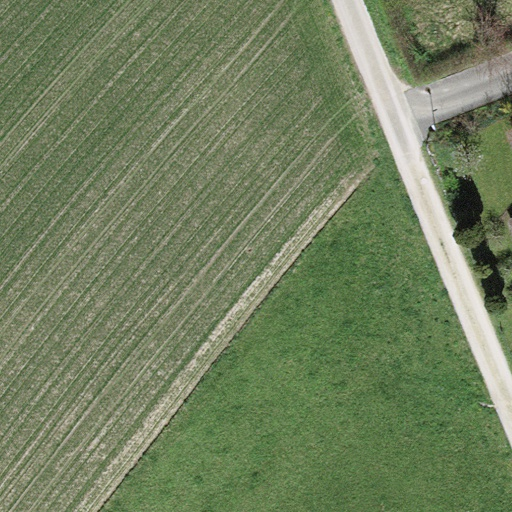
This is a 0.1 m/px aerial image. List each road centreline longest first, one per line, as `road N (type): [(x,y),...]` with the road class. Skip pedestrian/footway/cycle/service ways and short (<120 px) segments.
road 1 (track): [(511,410),(396,119)]
road 2 (residential): [(352,0),(396,119)]
road 3 (residential): [(511,77),(396,119)]
